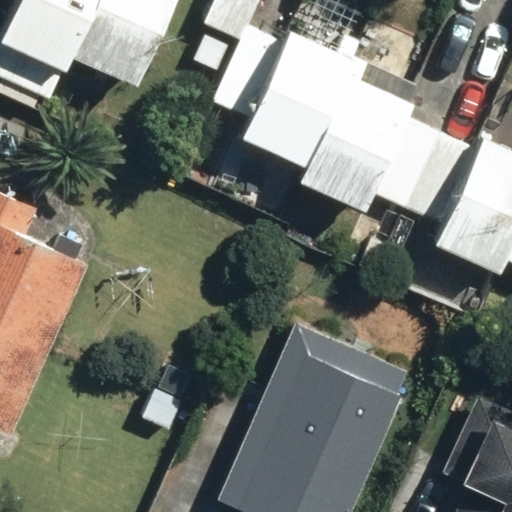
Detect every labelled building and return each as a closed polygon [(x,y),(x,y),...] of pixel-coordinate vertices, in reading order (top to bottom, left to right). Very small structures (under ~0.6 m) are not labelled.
[(8,0),(0,19),(0,75),(46,96),(66,52),(131,81),(149,39),(154,42),(161,27),(156,25),(167,0),(8,0)] [(209,0),(201,17),(210,21),(193,58),(222,71),(209,99),(244,116),(237,131),(301,161),(293,178),(359,208),(369,186),(437,218),(430,234),(495,265),(500,255),(511,260),(511,105),(510,104),(496,133),(480,126),(471,144),(403,112),(408,100),(349,73),(356,58),(283,24),(277,36),(242,20),(251,0),(209,0)] [(37,204),(0,188),(0,427),(9,431),(83,257),(73,253),(79,238),(56,228),(49,243),(25,232),(37,204)] [(404,366),(293,317),(212,497),(245,511),(345,511),(401,391),(394,388),(404,366)] [(511,511),(511,407),(473,390),(437,470),(464,482),(450,511),(511,511)]
